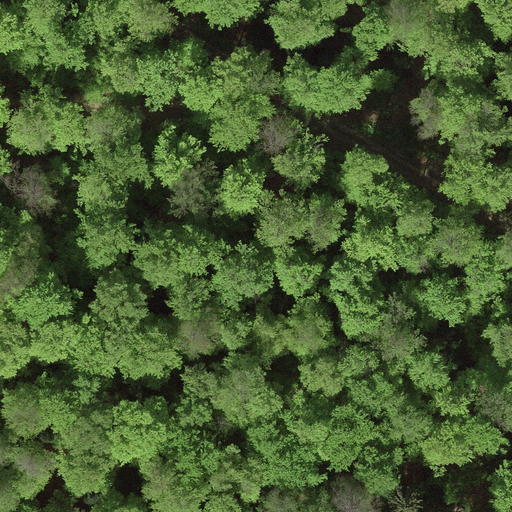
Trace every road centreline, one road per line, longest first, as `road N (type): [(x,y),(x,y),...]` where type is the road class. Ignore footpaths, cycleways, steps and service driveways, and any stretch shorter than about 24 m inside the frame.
road 1 (track): [(511,176),(344,130),(0,98)]
road 2 (track): [(131,0),(511,233)]
